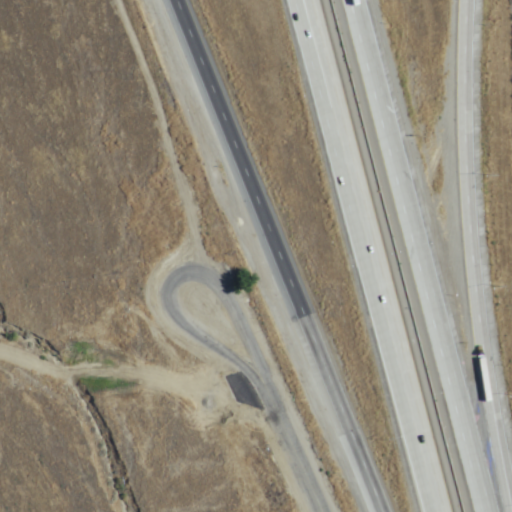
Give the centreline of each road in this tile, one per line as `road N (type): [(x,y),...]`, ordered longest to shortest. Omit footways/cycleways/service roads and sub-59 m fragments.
road 1 (motorway): [(174,0),(378,511)]
road 2 (motorway): [(487,511),(354,0)]
road 3 (motorway): [(511,502),(468,205),(466,0)]
road 4 (residential): [(253,366),(232,299),(206,275),(175,276),(166,302),(188,330),(253,366)]
road 5 (motorway): [(367,253),(434,511)]
road 6 (motorway): [(292,0),(367,253)]
road 7 (motorway): [(308,0),(367,253)]
road 8 (residential): [(321,511),(253,366)]
